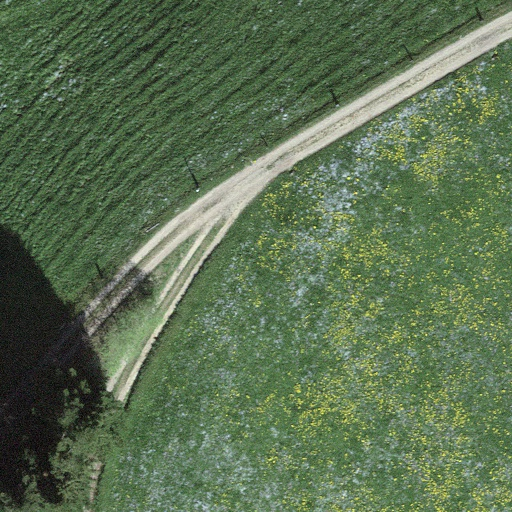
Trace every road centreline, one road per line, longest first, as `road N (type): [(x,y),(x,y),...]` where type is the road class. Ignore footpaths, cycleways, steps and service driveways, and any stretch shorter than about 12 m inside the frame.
road 1 (track): [(511,26),(242,181),(121,383),(100,435),(88,511)]
road 2 (track): [(0,426),(164,237),(242,181)]
